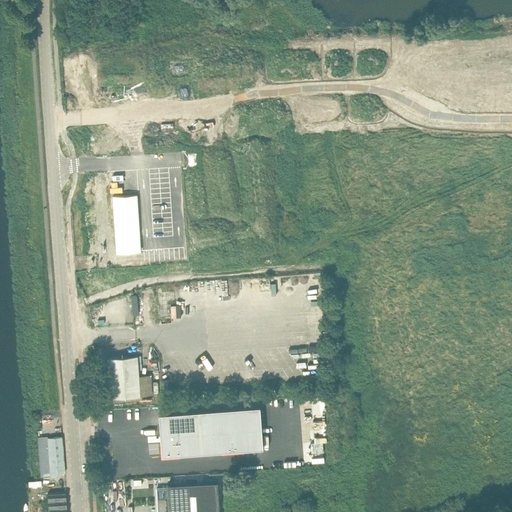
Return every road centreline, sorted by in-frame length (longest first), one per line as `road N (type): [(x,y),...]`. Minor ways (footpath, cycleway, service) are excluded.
road 1 (unclassified): [(77,511),(43,0)]
road 2 (primary): [(0,83),(511,90)]
road 3 (track): [(170,160),(190,155),(225,125),(399,109),(397,89)]
